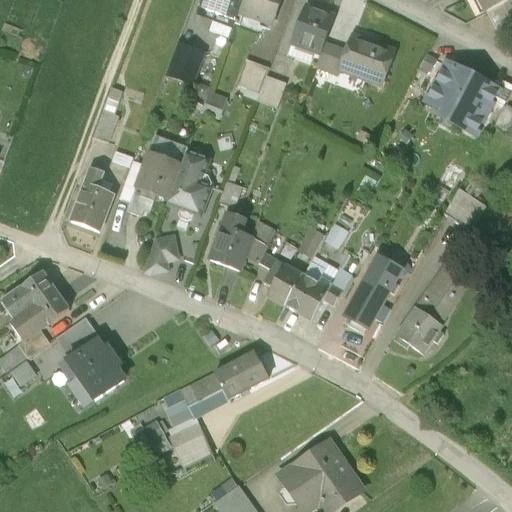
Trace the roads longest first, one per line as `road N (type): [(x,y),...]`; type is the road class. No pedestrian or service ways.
road 1 (residential): [(0,235),(183,301),(321,364),(381,400),(511,503)]
road 2 (track): [(141,0),(39,250)]
road 3 (residential): [(378,0),(511,69)]
